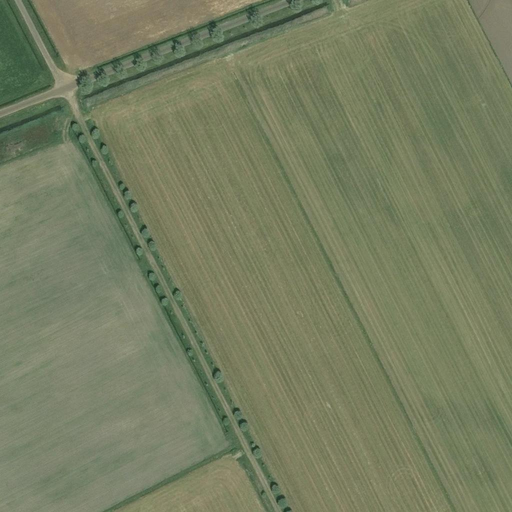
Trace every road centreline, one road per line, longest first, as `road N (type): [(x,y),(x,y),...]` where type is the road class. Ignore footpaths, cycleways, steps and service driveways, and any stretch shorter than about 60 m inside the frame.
road 1 (track): [(18,0),(278,511)]
road 2 (unclassified): [(0,114),(295,0)]
